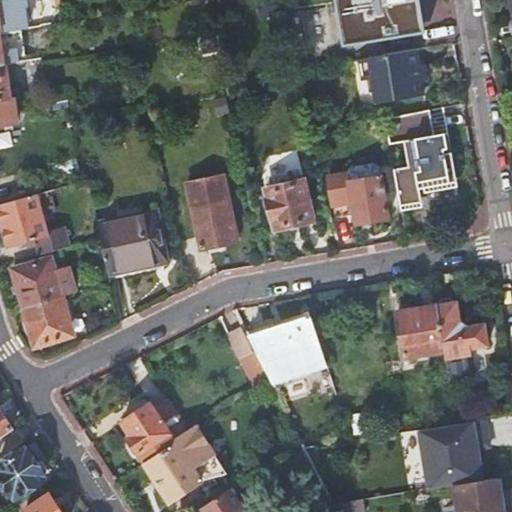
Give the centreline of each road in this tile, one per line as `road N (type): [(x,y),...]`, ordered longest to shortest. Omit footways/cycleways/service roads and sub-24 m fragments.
road 1 (unclassified): [(507,244),(232,291),(29,385)]
road 2 (residential): [(507,244),(465,0)]
road 3 (tertiary): [(29,385),(113,511)]
